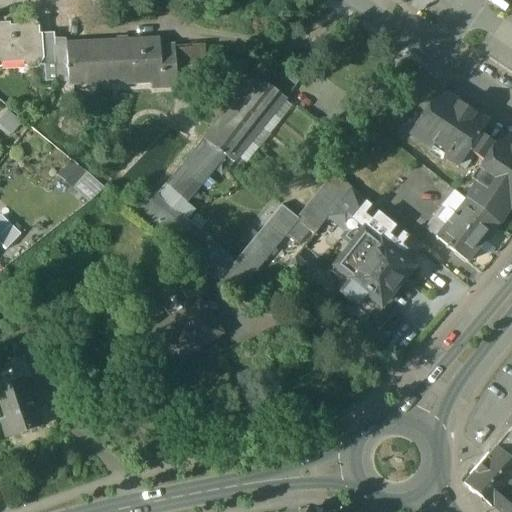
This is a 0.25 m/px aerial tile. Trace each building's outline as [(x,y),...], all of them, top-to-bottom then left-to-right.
[(0,56),(14,55),(17,61),(25,61),(30,67),(39,67),(44,60),(42,36),(39,36),(38,27),(34,24),(22,24),(23,28),(0,28),(0,56)] [(53,35),(42,36),(44,60),(53,59),(55,59),(54,48),(53,35)] [(159,41),(85,45),(87,84),(128,82),(129,85),(151,84),(161,84),(160,72),(159,49),(159,41)] [(85,45),(66,46),(66,47),(68,82),(68,84),(87,84),(85,45)] [(66,47),(54,48),(55,59),(53,59),(55,82),(68,82),(66,47)] [(174,48),(159,49),(160,72),(175,71),(174,48)] [(175,71),(160,72),(161,84),(151,84),(151,90),(176,89),(175,71)] [(256,76),(204,139),(221,153),(235,164),(287,100),(256,76)] [(511,143),(500,135),(493,145),(479,135),(486,124),(472,114),(469,118),(456,109),(458,105),(439,92),(411,135),(458,166),(468,152),(482,162),(478,168),(484,172),(475,186),(476,187),(465,200),(497,225),(508,208),(511,210),(511,209),(511,143)] [(204,139),(137,218),(191,264),(212,281),(214,278),(229,262),(187,226),(184,229),(172,219),(175,216),(183,222),(193,210),(180,200),(195,182),(199,185),(207,175),(204,172),(221,153),(204,139)] [(75,159),(61,173),(91,204),(105,190),(75,159)] [(332,175),(298,214),(303,219),(298,225),(310,235),(350,190),(332,175)] [(394,228),(350,191),(328,215),(339,224),(344,218),(355,227),(345,240),(350,245),(362,229),(380,244),(394,228)] [(497,225),(465,200),(438,236),(469,260),(497,225)] [(229,262),(214,278),(234,295),(298,222),(281,208),(233,266),(229,262)] [(0,222),(0,248),(5,253),(18,238),(0,222)] [(410,242),(394,228),(380,244),(396,258),(410,242)] [(350,245),(332,268),(349,282),(337,295),(356,309),(366,297),(378,307),(409,269),(396,258),(380,244),(362,229),(350,245)] [(302,264),(295,258),(286,267),(297,276),(302,270),(302,264)] [(212,281),(191,264),(180,277),(201,294),(212,281)] [(378,307),(366,297),(356,309),(354,311),(359,314),(366,321),(367,321),(369,318),(374,322),(383,311),(378,307)] [(197,303),(155,330),(169,352),(164,354),(174,369),(190,359),(187,354),(218,335),(197,303)] [(366,321),(359,314),(352,322),(360,328),(366,321)] [(35,339),(22,344),(34,377),(47,373),(35,339)] [(24,379),(18,381),(14,368),(0,372),(0,401),(5,418),(0,420),(6,440),(40,429),(24,379)] [(511,434),(509,432),(496,446),(511,459),(511,434)] [(511,459),(496,446),(490,453),(487,454),(469,474),(469,477),(464,483),(468,487),(468,490),(473,494),(476,493),(490,506),(511,480),(511,459)] [(511,511),(511,480),(490,506),(497,511),(511,511)]
